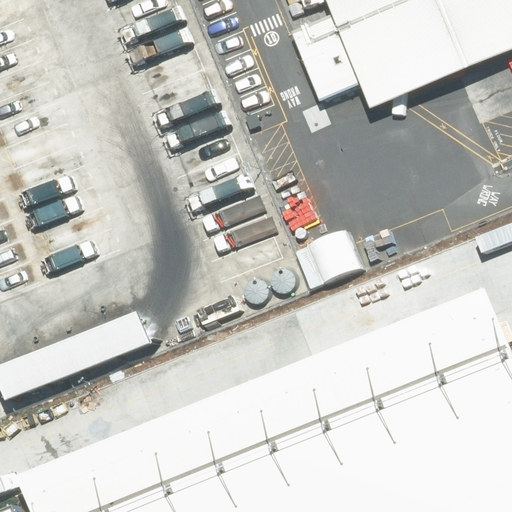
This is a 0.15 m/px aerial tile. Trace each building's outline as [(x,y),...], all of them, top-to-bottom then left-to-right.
[(511,0),(337,0),(386,119),(511,67),(511,0)] [(511,119),(481,137),(498,169),(511,161),(511,119)] [(45,144),(45,142),(45,139),(44,137),(43,134),(41,132),(39,130),(37,129),(35,128),(32,127),(30,127),(27,127),(24,128),(22,129),(20,130),(18,132),(17,134),(15,137),(15,139),(15,142),(15,145),(15,147),(17,150),(18,152),(20,154),(22,155),(25,156),(27,157),(30,157),(32,157),(35,156),(37,155),(40,153),(41,151),(43,149),(44,147),(45,144)] [(0,189),(2,189),(4,188),(6,186),(8,184),(9,182),(11,179),(11,177),(11,174),(11,171),(10,169),(9,166),(8,164),(6,162),(3,161),(1,160),(0,159),(0,189)] [(511,511),(511,304),(505,287),(25,478),(33,497),(0,510),(0,511),(511,511)]
